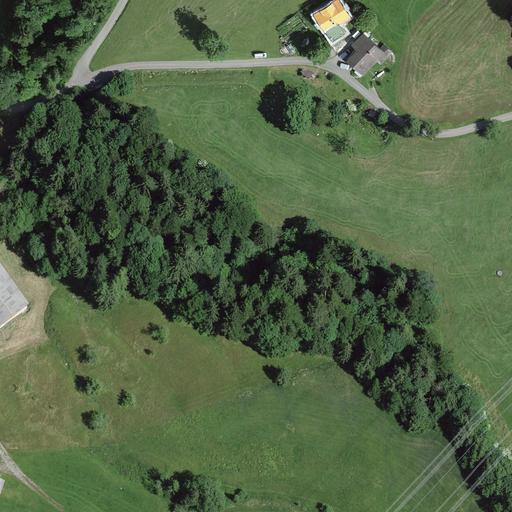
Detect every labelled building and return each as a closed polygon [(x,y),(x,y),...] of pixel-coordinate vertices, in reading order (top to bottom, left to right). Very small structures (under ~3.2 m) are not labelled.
[(343,30),(338,22),(348,15),(337,0),(334,0),(313,13),(330,39),(343,30)] [(375,59),(379,63),(390,51),(383,44),(378,48),(362,32),(351,44),(356,49),(347,59),(356,68),(361,73),(375,59)] [(329,57),(334,54),(328,45),(323,48),(329,57)] [(335,86),(340,84),(335,78),(331,80),(335,86)] [(0,326),(25,308),(0,273),(0,326)]
